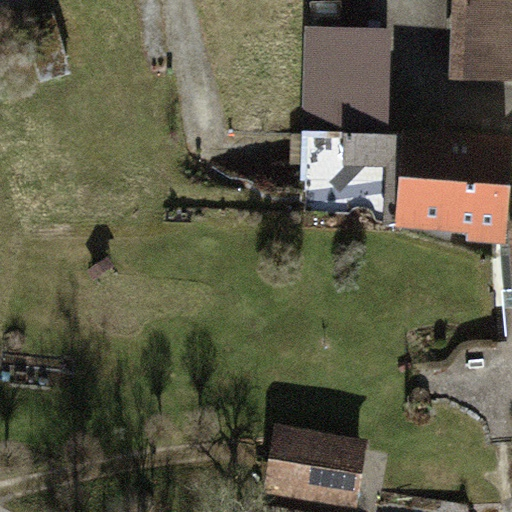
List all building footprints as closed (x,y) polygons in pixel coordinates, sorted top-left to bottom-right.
[(511,0),(464,0),(461,79),(511,81),(511,0)] [(390,32),(314,30),(312,132),(388,134),(390,32)] [(408,180),(412,135),(388,134),(312,132),(311,180),(408,180)] [(511,157),(511,139),(412,135),(408,180),(406,213),(469,226),(509,228),(511,157)] [(362,448),(284,435),(275,484),(354,497),(362,448)]
